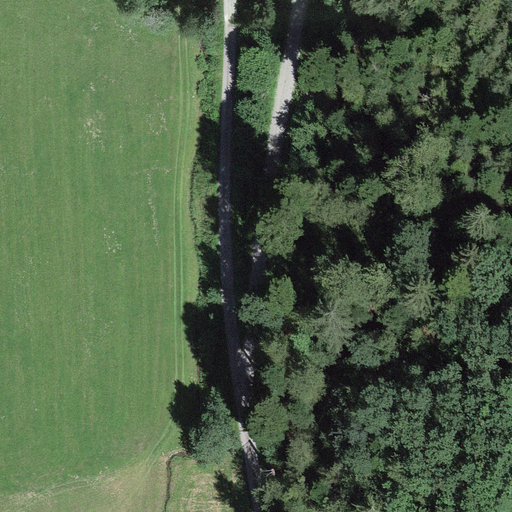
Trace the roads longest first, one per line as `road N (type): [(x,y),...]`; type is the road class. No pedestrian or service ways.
road 1 (track): [(222,0),(222,226),(241,405),(266,511)]
road 2 (track): [(241,405),(266,157),(297,0)]
